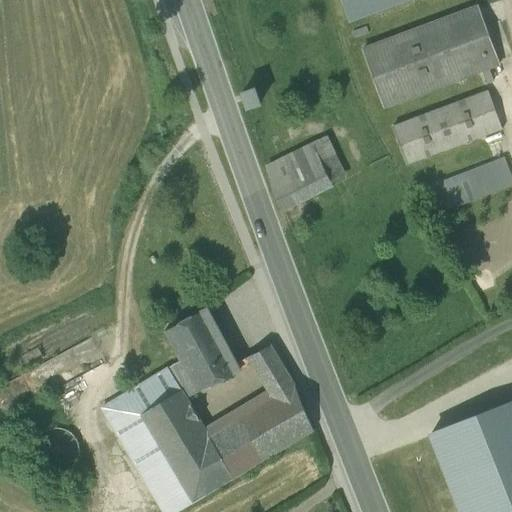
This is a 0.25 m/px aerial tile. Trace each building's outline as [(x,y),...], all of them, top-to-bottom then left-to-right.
[(342,0),(350,20),(404,0),(342,0)] [(364,50),(386,108),(500,65),(478,7),(364,50)] [(243,92),(247,106),(259,102),(255,88),(243,92)] [(394,127),(408,165),(503,130),(489,91),(394,127)] [(323,139),(310,146),(320,164),(331,185),(344,178),(323,139)] [(265,170),(272,191),(320,164),(310,146),(265,170)] [(421,191),(431,216),(511,185),(511,181),(504,160),(421,191)] [(331,185),(320,164),(272,191),(283,212),(331,185)] [(193,354),(210,386),(240,370),(207,308),(165,331),(174,348),(181,361),(193,354)] [(48,380),(101,354),(93,337),(40,364),(48,380)] [(270,390),(274,397),(295,385),(271,345),(250,356),(270,390)] [(25,369),(45,359),(38,347),(18,358),(25,369)] [(181,361),(168,368),(179,391),(182,390),(187,398),(210,386),(193,354),(181,361)] [(141,414),(179,391),(168,368),(128,392),(141,414)] [(145,379),(143,374),(137,373),(134,377),(136,383),(142,383),(145,379)] [(313,430),(295,385),(274,397),(224,428),(248,469),(313,430)] [(205,430),(187,398),(182,390),(179,391),(141,414),(168,459),(194,502),(234,478),(209,437),(205,430)] [(270,390),(219,421),(223,428),(224,428),(274,397),(270,390)] [(142,474),(168,459),(141,414),(128,392),(103,407),(142,474)] [(511,511),(511,402),(431,434),(461,511),(511,511)] [(205,430),(209,437),(223,428),(219,421),(205,430)] [(54,473),(60,473),(66,472),(71,469),(75,465),(78,460),(80,455),(80,449),(79,443),(77,438),(73,434),(68,430),(63,428),(57,428),(51,428),(46,430),(41,434),(38,438),(35,443),(34,449),(34,455),(36,460),(39,465),(44,469),(49,472),(54,473)] [(224,428),(223,428),(209,437),(234,478),(248,469),(224,428)] [(168,459),(142,474),(163,511),(177,511),(194,502),(168,459)]
